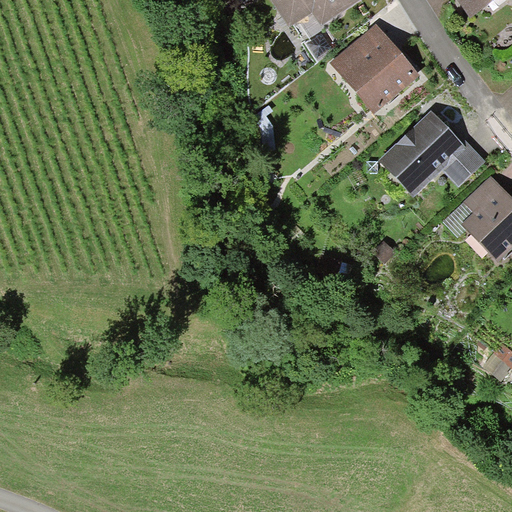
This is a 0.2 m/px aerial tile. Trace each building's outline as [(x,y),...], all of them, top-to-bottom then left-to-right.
[(362,0),(267,0),(289,31),(313,15),(322,28),(362,0)] [(458,0),(472,17),(495,0),(458,0)] [(377,25),(330,64),(374,116),(420,78),(377,25)] [(432,112),(378,163),(414,198),(443,172),(459,189),(486,163),(461,136),(458,139),(432,112)] [(511,199),(491,177),(462,204),(475,217),(464,226),(499,264),(511,252),(511,199)] [(382,241),(372,254),(386,264),(395,251),(382,241)] [(319,255),(314,271),(337,278),(342,262),(319,255)] [(511,352),(502,344),(495,353),(511,368),(511,352)]
